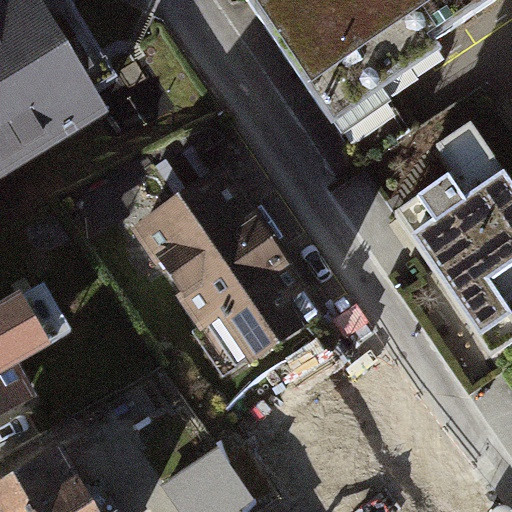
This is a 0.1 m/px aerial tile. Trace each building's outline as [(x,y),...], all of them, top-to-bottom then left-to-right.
[(24,0),(0,15),(0,175),(102,114),(32,0),(24,0)] [(511,0),(266,0),(351,121),(511,9),(511,0)] [(394,218),(483,355),(511,336),(511,304),(511,303),(511,181),(477,204),(459,176),(394,218)] [(216,180),(124,240),(226,395),(318,335),(216,180)] [(0,359),(0,418),(25,405),(0,359)] [(406,412),(314,473),(339,511),(454,511),(467,504),(406,412)] [(250,511),(213,458),(161,494),(173,511),(250,511)] [(89,511),(63,460),(0,495),(0,511),(89,511)]
